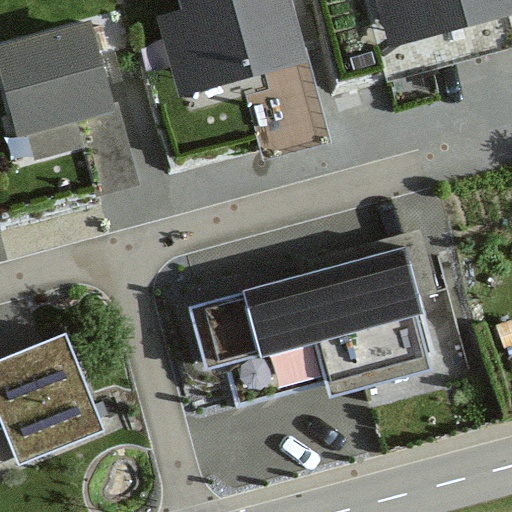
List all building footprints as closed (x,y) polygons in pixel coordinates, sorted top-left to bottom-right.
[(181,103),(306,71),(287,0),(178,0),(182,15),(159,21),(181,103)] [(511,0),(374,0),(388,53),(511,22),(511,0)] [(0,80),(18,148),(116,122),(92,28),(0,52),(0,80)] [(412,367),(382,253),(196,301),(225,414),(412,367)] [(63,353),(0,376),(0,424),(20,478),(99,447),(63,353)]
